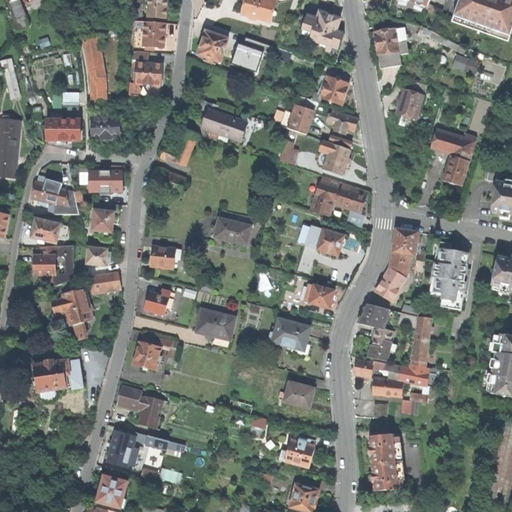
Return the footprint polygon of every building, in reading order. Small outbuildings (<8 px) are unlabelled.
[(30,26),(20,0),(7,0),(6,1),(17,30),(30,26)] [(137,0),(136,22),(142,23),(143,0),(149,0),(149,18),(166,19),(167,9),(168,0),(166,0),(137,0)] [(242,14),(267,21),(273,1),(270,0),(245,0),(244,4),(242,14)] [(395,0),(394,10),(422,18),(425,11),(433,14),(436,7),(429,3),(430,0),(395,0)] [(511,0),(459,0),(452,21),(508,41),(511,29),(511,0)] [(341,20),(321,13),(318,20),(308,16),(300,39),(319,46),(318,47),(330,52),(331,47),(339,50),(341,43),(344,35),(337,33),(341,20)] [(99,36),(127,39),(129,24),(100,21),(99,36)] [(144,47),(164,48),(165,37),(166,24),(142,23),(136,22),(135,28),(145,29),(144,47)] [(84,38),(91,79),(104,78),(95,27),(89,29),(90,37),(84,38)] [(396,29),(375,33),(379,54),(382,69),(410,64),(405,34),(397,36),(396,29)] [(225,64),(228,56),(223,54),(228,39),(206,31),(201,44),(198,55),(225,64)] [(290,52),(276,47),(273,57),(287,62),(290,52)] [(460,54),(456,65),(479,75),(483,63),(460,54)] [(11,61),(0,63),(0,75),(0,77),(6,75),(14,73),(11,61)] [(230,73),(263,84),(268,64),(258,61),(256,67),(254,66),(253,71),(233,64),(230,73)] [(132,64),(131,84),(130,96),(140,97),(141,84),(161,86),(162,84),(163,73),(163,66),(132,64)] [(19,98),(14,73),(6,75),(12,100),(19,98)] [(348,84),(327,77),(325,83),(323,91),(321,96),(313,93),(311,100),(319,103),(321,99),(342,106),(345,94),(348,84)] [(92,109),(99,109),(99,107),(106,106),(104,78),(91,79),(92,109)] [(424,96),(405,90),(400,104),(397,113),(416,119),(424,96)] [(326,106),(319,103),(311,100),(297,95),(295,102),(317,110),(316,114),(324,117),(326,112),(324,111),(326,106)] [(231,138),(241,141),(247,123),(215,113),(217,106),(206,102),(203,109),(209,111),(206,120),(203,129),(219,134),(220,129),(232,133),(231,138)] [(309,125),(314,111),(296,105),(293,114),(285,111),(280,126),(306,135),(309,125)] [(65,106),(64,119),(79,119),(79,106),(65,106)] [(359,119),(333,111),(328,124),(336,126),(334,131),(346,134),(347,130),(355,132),(357,125),(359,119)] [(106,113),(92,114),(94,141),(110,140),(120,139),(119,118),(106,119),(106,113)] [(37,140),(44,143),(42,125),(41,115),(32,115),(33,121),(35,121),(36,125),(37,140)] [(0,176),(15,178),(18,150),(20,122),(8,121),(8,117),(3,116),(3,121),(2,121),(0,137),(0,176)] [(81,121),(48,121),(48,141),(63,141),(81,141),(81,121)] [(161,156),(184,166),(197,135),(182,130),(173,150),(165,147),(161,156)] [(463,138),(438,131),(432,148),(452,154),(449,166),(444,181),(462,186),(477,137),(465,134),(463,138)] [(352,144),(330,137),(328,142),(350,150),(352,144)] [(285,140),(283,147),(290,149),(292,143),(285,140)] [(347,158),(350,150),(328,142),(323,141),(320,151),(329,154),(323,169),(341,175),(344,166),(346,162),(347,158)] [(280,161),(293,166),(296,151),(290,149),(283,147),(280,161)] [(150,185),(179,196),(185,179),(156,168),(153,177),(150,185)] [(511,172),(489,169),(487,181),(496,182),(494,195),(492,196),(494,198),(492,211),(511,214),(511,172)] [(90,191),(123,191),(123,183),(123,172),(90,173),(90,191)] [(349,191),(341,189),(341,191),(337,190),(339,182),(326,178),(321,193),(318,192),(311,210),(328,216),(333,201),(337,202),(336,205),(361,212),(364,202),(366,196),(349,191)] [(79,216),(76,203),(74,193),(66,192),(67,191),(61,190),(62,184),(47,180),(45,186),(36,183),(34,191),(32,199),(41,201),(41,204),(47,206),(48,203),(56,205),(56,216),(65,216),(78,216),(79,216)] [(83,203),(81,191),(74,193),(76,203),(83,203)] [(102,239),(110,240),(111,233),(112,233),(113,225),(115,213),(95,211),(93,231),(102,232),(102,239)] [(365,217),(350,212),(346,222),(361,227),(365,217)] [(0,237),(4,238),(6,227),(9,217),(0,214),(0,237)] [(214,238),(247,246),(251,227),(218,219),(216,229),(214,238)] [(60,233),(62,225),(37,220),(34,232),(32,239),(57,244),(58,244),(60,233)] [(409,255),(415,256),(418,233),(396,229),(394,240),(392,252),(393,253),(409,255)] [(344,237),(344,236),(324,230),(322,237),(316,235),(313,243),(319,245),(318,250),(338,256),(341,246),(343,245),(344,243),(345,241),(345,239),(344,237)] [(67,235),(60,233),(58,244),(65,245),(67,235)] [(54,282),(54,286),(55,286),(78,279),(87,277),(88,268),(74,267),(74,246),(41,248),(41,256),(35,256),(35,268),(34,276),(46,276),(46,283),(54,282)] [(150,267),(174,269),(175,260),(178,260),(179,253),(176,253),(176,249),(152,247),(151,258),(150,267)] [(89,248),(87,264),(106,267),(107,260),(110,261),(111,257),(111,254),(108,253),(108,250),(89,248)] [(469,253),(441,249),(434,292),(442,293),(440,307),(461,310),(462,304),(465,304),(469,278),(470,272),(466,271),(469,253)] [(419,251),(417,261),(424,262),(426,253),(419,251)] [(376,292),(392,301),(406,278),(405,277),(409,255),(393,253),(390,268),(384,279),(376,292)] [(511,255),(507,259),(498,257),(495,270),(493,271),(494,274),(488,298),(511,303),(511,255)] [(415,270),(423,272),(424,262),(417,261),(415,270)] [(86,278),(89,293),(118,288),(116,273),(86,278)] [(201,291),(210,293),(211,285),(202,284),(201,291)] [(334,291),(314,286),(313,288),(307,287),(304,302),(330,309),(332,300),(334,291)] [(77,340),(86,338),(82,321),(92,319),(89,304),(85,290),(63,295),(63,298),(58,299),(61,312),(66,311),(67,314),(70,324),(73,323),(77,340)] [(145,310),(164,315),(166,306),(171,307),(173,299),(168,298),(170,292),(162,290),(160,296),(149,293),(147,300),(145,310)] [(374,327),(382,327),(383,323),(385,324),(389,310),(367,305),(363,314),(358,323),(374,327)] [(403,305),(401,313),(417,317),(418,309),(403,305)] [(410,365),(425,367),(426,359),(427,352),(429,332),(432,333),(433,330),(433,327),(430,327),(431,319),(430,319),(431,310),(419,308),(410,365)] [(219,342),(229,344),(235,318),(221,314),(222,311),(213,309),(212,312),(202,310),(199,320),(196,333),(215,337),(214,339),(212,343),(218,345),(219,342)] [(398,323),(415,327),(417,317),(401,313),(398,323)] [(308,336),(310,328),(278,319),(275,332),(272,343),(288,347),(287,351),(307,357),(311,346),(306,344),(308,336)] [(369,357),(387,361),(394,332),(384,330),(375,331),(372,343),(369,357)] [(511,336),(511,337),(488,333),(477,391),(501,395),(503,397),(506,396),(511,397),(511,336)] [(159,344),(158,348),(161,349),(164,349),(164,347),(169,348),(167,357),(174,359),(176,347),(187,350),(189,345),(157,337),(155,343),(159,344)] [(141,338),(140,343),(152,347),(154,341),(141,338)] [(133,365),(155,371),(161,349),(158,348),(152,347),(140,343),(139,343),(136,356),(133,365)] [(55,389),(74,386),(74,389),(83,387),(83,386),(82,385),(80,371),(72,373),(71,364),(68,364),(67,361),(53,363),(53,360),(45,361),(45,364),(34,366),(36,381),(33,382),(33,385),(34,389),(37,388),(38,392),(40,391),(41,397),(46,401),(52,400),(55,395),(55,389)] [(373,367),(385,370),(386,364),(374,361),(373,363),(357,360),(355,369),(354,375),(371,379),(373,367)] [(374,378),(373,394),(384,395),(402,397),(403,381),(400,380),(402,368),(386,364),(385,370),(384,371),(395,372),(394,380),(374,378)] [(426,367),(425,373),(402,368),(400,380),(403,381),(416,384),(432,387),(435,374),(432,374),(433,368),(426,367)] [(315,389),(289,382),(286,394),(281,392),(279,400),(284,401),(284,402),(309,409),(312,399),(315,389)] [(139,425),(153,429),(161,400),(146,396),(146,399),(141,398),(142,392),(123,388),(120,399),(118,406),(137,411),(138,408),(143,410),(139,425)] [(428,395),(413,393),(412,400),(431,403),(432,400),(427,399),(428,395)] [(252,406),(230,400),(228,410),(250,416),(252,406)] [(373,417),(387,418),(388,404),(374,403),(373,417)] [(265,420),(254,417),(250,433),(261,436),(265,420)] [(108,462),(127,467),(130,459),(133,460),(136,449),(133,448),(135,438),(115,433),(112,446),(108,462)] [(371,457),(372,465),(397,462),(395,444),(399,443),(398,438),(394,438),(394,435),(369,438),(370,447),(369,447),(369,451),(370,457),(371,457)] [(168,442),(148,436),(146,444),(164,449),(163,452),(166,452),(167,447),(168,442)] [(307,439),(300,437),(298,442),(291,440),(287,452),(282,451),(279,460),(309,468),(312,457),(315,446),(306,444),(307,439)] [(184,446),(168,442),(167,447),(183,451),(184,446)] [(375,491),(400,489),(399,486),(403,486),(402,480),(399,481),(397,462),(372,465),(373,473),(371,473),(372,479),(372,483),(374,483),(375,491)] [(140,477),(154,481),(155,481),(157,473),(142,469),(140,477)] [(272,476),(259,473),(258,480),(270,483),(272,476)] [(120,508),(124,509),(126,501),(123,500),(127,483),(104,477),(102,483),(97,503),(120,509),(120,508)] [(155,481),(154,481),(151,493),(167,498),(171,486),(155,481)] [(319,491),(296,485),(290,508),(306,511),(314,511),(317,501),(319,491)]
